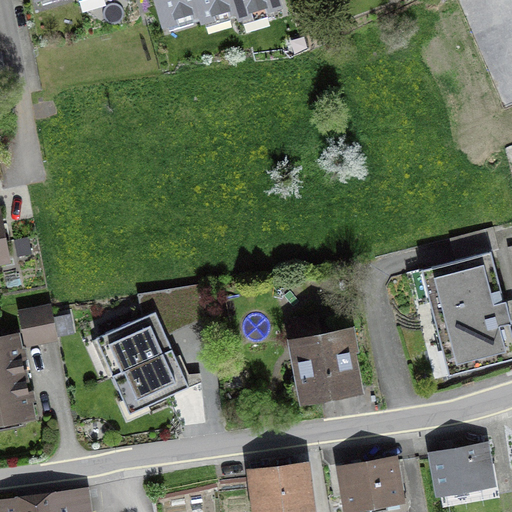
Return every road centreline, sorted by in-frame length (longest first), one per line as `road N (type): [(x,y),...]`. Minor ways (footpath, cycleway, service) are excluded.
road 1 (residential): [(511,393),(402,422),(0,482)]
road 2 (unknown): [(402,422),(396,355),(373,268),(394,251),(432,242)]
road 3 (residential): [(3,0),(34,181)]
